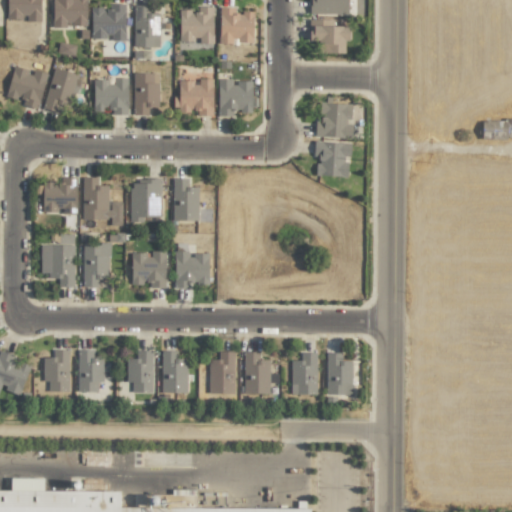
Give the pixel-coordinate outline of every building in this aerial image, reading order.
[(40,0),(6,0),(6,20),(24,20),(24,21),(40,21),(40,0)] [(51,0),(52,26),(86,26),(85,0),(51,0)] [(124,41),(124,3),(105,3),(105,7),(90,7),(90,39),(108,38),(108,41),(124,41)] [(158,13),(147,13),(147,5),(132,5),(133,47),(158,47),(158,13)] [(212,7),(195,6),(195,10),(179,10),(178,40),(199,40),(199,43),(212,43),(212,7)] [(251,42),(252,12),(235,11),(235,7),(219,7),(218,44),(231,44),(231,41),(251,42)] [(343,53),(344,41),(348,41),(348,26),(332,25),(333,20),(308,19),(308,40),(318,40),(318,53),(343,53)] [(56,54),(74,56),(75,44),(57,43),(56,54)] [(46,73),(31,69),(30,70),(13,66),(5,97),(22,102),(21,105),(37,109),(46,73)] [(55,112),(57,105),(70,108),(79,75),(52,68),(41,108),(55,112)] [(158,73),(132,72),(131,115),(148,115),(148,107),(158,107),(158,73)] [(216,115),(233,115),(233,112),(254,111),(254,98),(251,98),(251,82),(230,82),(230,77),(216,77),(216,115)] [(126,115),(126,78),(93,78),(92,111),(110,111),(109,114),(126,115)] [(212,116),(212,79),(197,79),(197,82),(178,82),(177,96),(172,96),(172,110),(195,111),(195,116),(212,116)] [(351,137),(351,122),(350,121),(350,103),(320,103),(319,118),(313,118),(313,137),(351,137)] [(481,139),(511,139),(511,120),(481,120),(481,139)] [(315,176),(345,177),(345,157),(349,157),(350,143),(312,141),(312,160),(315,160),(315,176)] [(75,214),(75,177),(56,177),(56,180),(41,180),(42,211),(61,211),(61,214),(75,214)] [(81,220),(109,220),(109,225),(121,225),(121,201),(107,201),(107,185),(97,185),(97,177),(82,177),(81,220)] [(130,222),(142,222),(142,217),(160,217),(159,177),(129,177),(130,222)] [(170,220),(196,220),(197,187),(187,187),(188,177),(171,177),(170,220)] [(57,286),(72,287),(73,245),(39,244),(39,273),(47,273),(47,279),(57,279),(57,286)] [(108,244),(82,244),(81,287),(97,287),(97,279),(108,279),(108,244)] [(207,285),(207,254),(187,254),(187,251),(172,251),(172,288),(188,288),(188,285),(207,285)] [(130,252),(130,283),(147,284),(147,288),(164,288),(164,252),(130,252)] [(68,391),(67,348),(50,348),(50,357),(42,357),(42,382),(47,382),(47,391),(68,391)] [(76,391),(96,392),(96,381),(101,381),(102,358),(92,358),(93,349),(76,349),(76,391)] [(186,393),(186,359),(175,358),(175,351),(160,350),(160,392),(186,393)] [(19,395),(28,366),(11,360),(13,355),(0,351),(0,389),(19,395)] [(125,359),(126,382),(130,382),(131,393),(151,392),(150,351),(135,351),(135,358),(125,359)] [(208,359),(207,393),(232,394),(234,351),(217,351),(217,359),(208,359)] [(268,360),(258,360),(258,351),(242,351),(243,393),(268,393),(268,360)] [(315,395),(315,352),(298,352),(298,360),(290,360),(289,394),(315,395)] [(324,394),(350,395),(351,360),(340,360),(341,353),(325,353),(324,394)] [(0,511),(308,511),(309,508),(194,508),(194,489),(171,489),(171,494),(133,494),(133,507),(119,507),(119,491),(42,491),(43,478),(10,478),(9,490),(0,490),(0,511)]
